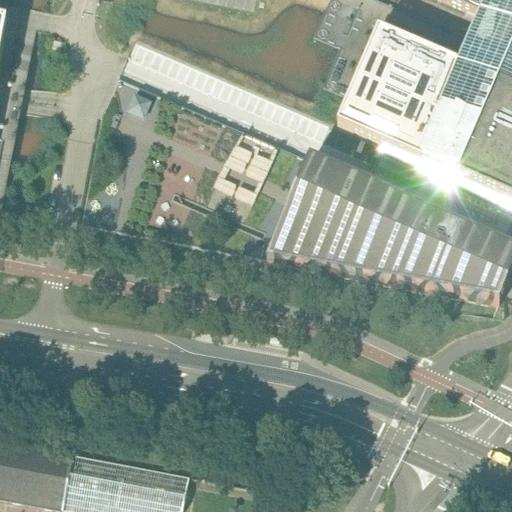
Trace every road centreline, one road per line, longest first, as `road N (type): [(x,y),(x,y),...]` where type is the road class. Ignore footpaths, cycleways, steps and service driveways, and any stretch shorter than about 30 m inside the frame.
road 1 (tertiary): [(469,446),(336,387),(0,323)]
road 2 (tertiary): [(0,355),(324,418),(446,473)]
